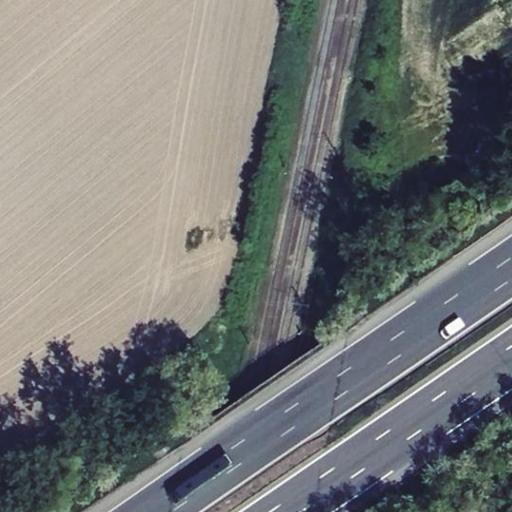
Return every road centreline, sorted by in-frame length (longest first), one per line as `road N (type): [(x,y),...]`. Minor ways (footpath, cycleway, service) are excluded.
road 1 (motorway): [(511,267),(156,511)]
road 2 (motorway): [(284,511),(511,355)]
